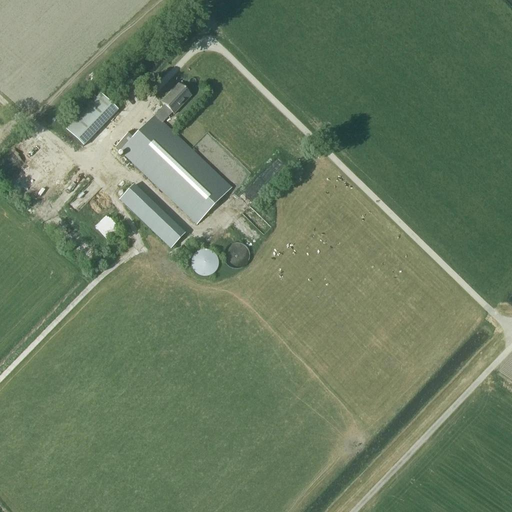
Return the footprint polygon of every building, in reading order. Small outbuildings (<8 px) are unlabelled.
[(106,85),(113,93),(128,79),(120,71),(106,85)] [(115,147),(120,152),(197,225),(231,189),(162,124),(172,114),(174,115),(191,97),(178,85),(161,103),(164,106),(135,136),(130,131),(115,147)] [(98,93),(63,130),(81,147),(116,110),(98,93)] [(130,185),(116,200),(168,249),(182,234),(130,185)] [(105,218),(94,228),(106,241),(118,230),(107,218),(106,219),(105,218)] [(229,267),(249,262),(243,243),(224,248),(229,267)] [(199,279),(219,268),(208,248),(188,258),(199,279)]
